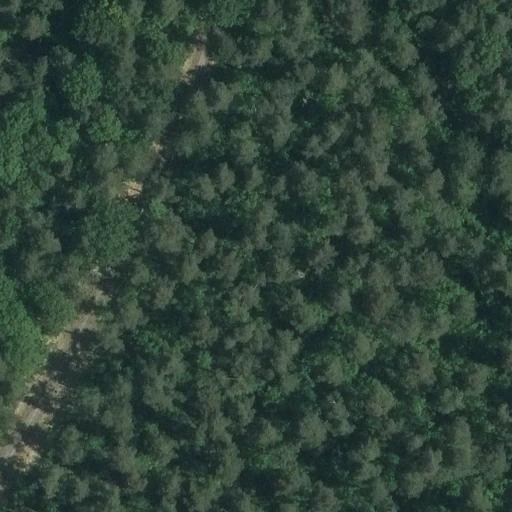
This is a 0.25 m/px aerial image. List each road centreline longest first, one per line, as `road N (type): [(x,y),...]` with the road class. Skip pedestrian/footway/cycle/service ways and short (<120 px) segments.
road 1 (track): [(219,0),(114,284),(0,493)]
road 2 (track): [(511,134),(407,0)]
